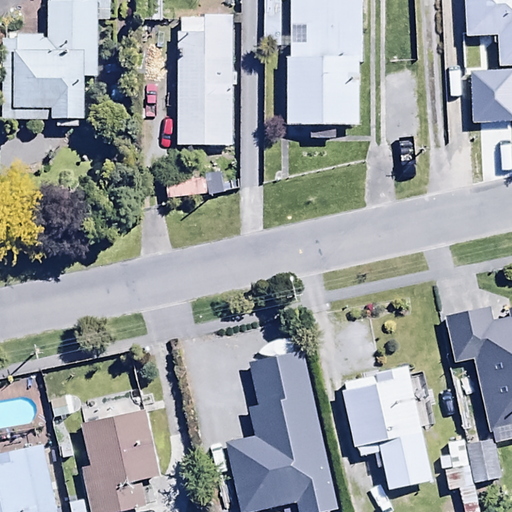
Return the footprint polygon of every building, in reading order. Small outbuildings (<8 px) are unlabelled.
[(48,0),(49,34),(0,34),(0,118),(55,118),(55,126),(78,126),(78,77),(94,77),(94,21),(108,21),(107,0),(48,0)] [(357,0),(287,0),(284,124),(310,125),(309,142),(337,143),(337,121),(354,122),(357,0)] [(511,0),(461,0),(461,36),(494,36),(494,68),(511,68),(511,0)] [(229,15),(176,16),(176,144),(227,145),(227,86),(232,86),(232,69),(229,69),(229,15)] [(204,175),(162,179),(164,201),(206,197),(204,175)] [(511,306),(506,308),(508,316),(491,320),(489,306),(443,316),(452,361),(470,357),(486,433),(490,433),(493,444),(511,440),(511,306)] [(405,364),(340,378),(342,388),(338,389),(351,456),(372,452),(375,468),(381,467),(386,491),(429,482),(405,364)] [(292,390),(228,402),(235,447),(244,445),(251,481),(308,470),(292,390)] [(143,410),(80,422),(88,469),(80,470),(88,511),(113,511),(142,507),(137,480),(156,476),(143,410)] [(221,438),(194,444),(208,511),(242,511),(233,463),(227,464),(221,438)] [(0,511),(53,511),(41,442),(0,449),(0,511)] [(448,457),(438,458),(444,490),(455,488),(459,507),(474,504),(462,442),(445,445),(448,457)] [(489,442),(465,447),(472,484),(497,480),(489,442)] [(83,511),(77,479),(61,482),(66,511),(83,511)]
